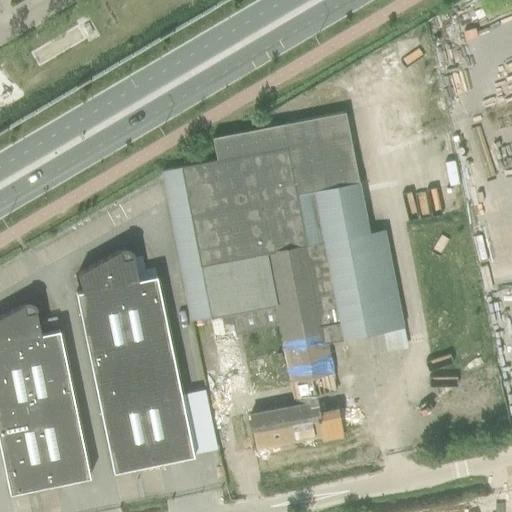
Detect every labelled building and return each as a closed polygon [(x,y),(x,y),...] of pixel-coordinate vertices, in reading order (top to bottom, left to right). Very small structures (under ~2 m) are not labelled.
[(375,57),(377,81),(394,79),(392,56),(375,57)] [(384,230),(368,233),(344,111),(212,137),(216,159),(180,166),(180,167),(161,170),(191,320),(208,317),(273,305),(285,364),(291,399),(314,395),(335,390),(325,342),(403,327),(384,230)] [(130,249),(126,248),(123,248),(120,249),(77,272),(81,290),(75,292),(113,471),(193,455),(156,275),(138,279),(132,253),(130,249)] [(33,304),(30,302),(26,302),(23,303),(0,315),(0,449),(9,493),(89,476),(59,329),(40,333),(35,307),(33,304)] [(242,372),(285,364),(273,305),(208,317),(223,396),(246,391),(242,372)] [(336,408),(318,412),(314,395),(291,399),(292,404),(249,412),(256,448),(321,435),(322,440),(342,436),(336,408)]
